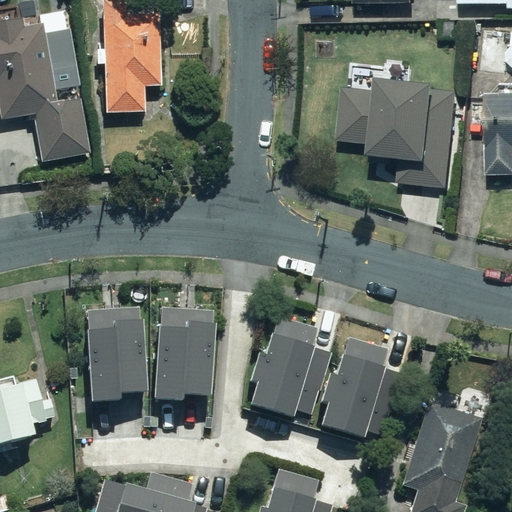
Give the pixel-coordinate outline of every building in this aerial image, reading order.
[(167,86),(164,0),(108,0),(110,49),(102,49),(102,64),(110,64),(111,112),(151,111),(150,86),(167,86)] [(0,83),(6,120),(39,115),(46,161),(95,153),(86,98),(62,102),(49,23),(31,26),(29,18),(0,22),(0,83)] [(511,31),(488,29),(483,71),(511,73),(511,31)] [(463,92),(445,90),(446,84),(388,78),(387,92),(348,89),(343,140),(382,144),(381,156),(406,158),(403,184),(453,189),(463,92)] [(511,94),(493,95),(494,176),(511,175),(511,94)] [(144,308),(91,308),(92,399),(128,399),(128,392),(149,392),(148,320),(144,320),(144,308)] [(220,310),(164,308),(161,396),(188,398),(188,393),(217,394),(220,310)] [(323,327),(280,315),(268,356),(258,353),(250,382),(261,384),(255,405),(299,417),(323,327)] [(391,348),(351,338),(342,374),(334,372),(326,404),(332,405),(328,423),(370,433),(391,348)] [(50,419),(50,417),(59,415),(56,397),(47,398),(41,376),(0,387),(0,443),(42,433),(39,422),(50,419)] [(466,511),(469,503),(459,500),(486,416),(433,399),(406,483),(421,487),(413,511),(466,511)] [(315,511),(322,475),(283,469),(276,506),(262,504),(260,511),(315,511)] [(194,511),(198,497),(104,479),(97,511),(194,511)]
